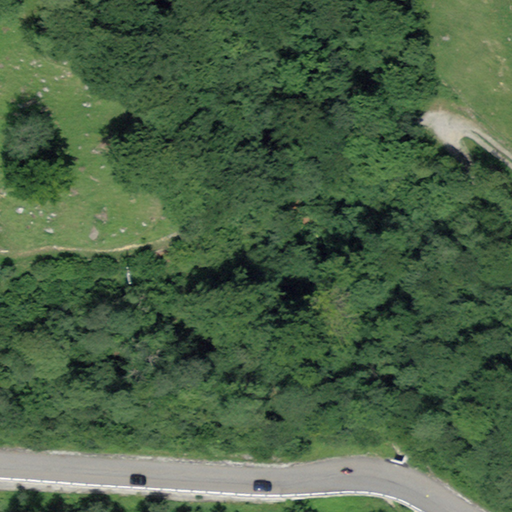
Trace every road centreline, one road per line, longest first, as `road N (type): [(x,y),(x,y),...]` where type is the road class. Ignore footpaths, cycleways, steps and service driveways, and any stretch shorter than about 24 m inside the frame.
road 1 (primary): [(454,511),(376,475),(285,481),(0,463)]
road 2 (track): [(511,163),(456,121),(433,115),(429,125),(511,223)]
